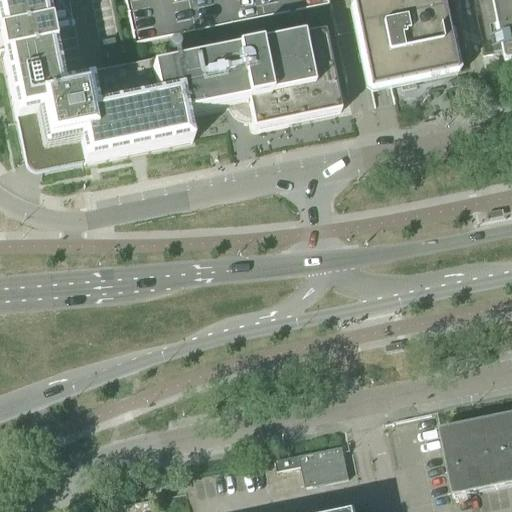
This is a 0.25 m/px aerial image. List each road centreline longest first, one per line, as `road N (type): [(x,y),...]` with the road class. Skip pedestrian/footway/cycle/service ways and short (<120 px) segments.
road 1 (unclassified): [(22,511),(41,488),(87,457),(511,369)]
road 2 (secondary): [(325,261),(0,293)]
road 3 (unclassified): [(304,174),(69,223),(0,201)]
road 4 (secondary): [(0,410),(148,356),(282,325)]
road 5 (unclassified): [(511,133),(304,174)]
road 6 (secondary): [(511,230),(325,261)]
road 7 (secondary): [(387,305),(511,279)]
road 8 (unknown): [(369,477),(254,511)]
